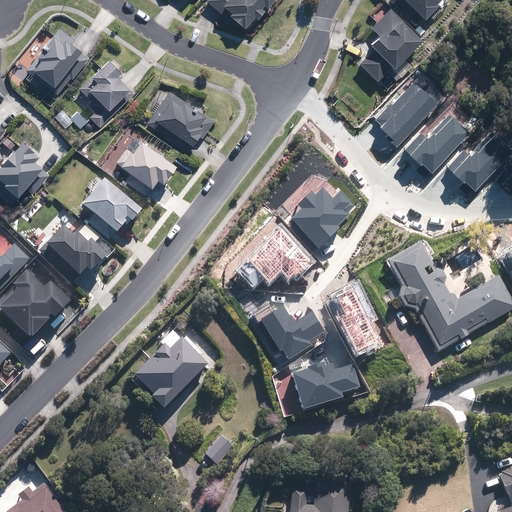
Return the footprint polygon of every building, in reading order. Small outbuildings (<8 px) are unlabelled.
[(204,0),(204,1),(220,14),(222,11),(227,15),(226,17),(242,29),(251,18),(254,21),(261,11),(259,9),(260,7),(263,9),(270,0),(204,0)] [(437,0),(386,0),(396,9),(401,3),(418,20),(437,0)] [(420,41),(389,8),(368,28),(375,35),(365,44),(371,50),(357,63),(375,83),(389,69),(394,74),(390,78),(394,81),(411,65),(403,57),(420,41)] [(57,29),(25,69),(57,95),(70,79),(71,81),(88,61),(70,46),(73,42),(57,29)] [(106,61),(105,62),(89,76),(91,78),(78,89),(103,116),(131,90),(118,76),(119,75),(106,61)] [(148,118),(188,147),(196,136),(202,140),(213,124),(168,91),(148,118)] [(69,118),(80,128),(86,122),(75,112),(69,118)] [(116,166),(148,189),(154,181),(159,185),(173,166),(138,141),(129,153),(127,151),(116,166)] [(0,185),(0,186),(13,198),(23,187),(31,195),(48,177),(32,162),(36,157),(19,142),(0,163),(0,183),(1,184),(0,185)] [(78,206),(112,236),(122,225),(125,228),(139,212),(102,179),(78,206)] [(41,247),(75,279),(82,271),(86,274),(102,257),(87,242),(83,245),(72,235),(70,238),(59,228),(41,247)] [(451,302),(429,264),(417,242),(379,264),(396,289),(395,290),(395,291),(395,292),(394,293),(394,294),(394,295),(394,296),(394,297),(394,298),(394,299),(394,300),(394,301),(395,302),(395,303),(395,304),(396,305),(396,306),(397,306),(397,307),(398,308),(399,308),(399,309),(400,309),(401,310),(402,311),(403,311),(404,311),(405,312),(406,312),(407,312),(408,312),(433,355),(511,308),(511,303),(496,276),(451,302)] [(0,288),(27,260),(28,259),(14,245),(0,259),(0,288)] [(0,315),(26,341),(44,322),(43,321),(47,316),(51,320),(68,302),(48,283),(41,290),(23,273),(11,286),(14,290),(0,304),(0,315)] [(159,411),(203,365),(204,364),(178,337),(166,349),(161,344),(130,377),(150,396),(146,399),(159,411)] [(220,436),(203,454),(216,465),(233,447),(220,436)] [(389,482),(411,481),(410,466),(388,467),(389,482)] [(511,511),(511,466),(501,470),(503,474),(496,476),(505,510),(497,511),(511,511)] [(288,487),(288,490),(287,511),(350,511),(351,506),(349,506),(350,482),(329,481),(328,489),(288,487)]
